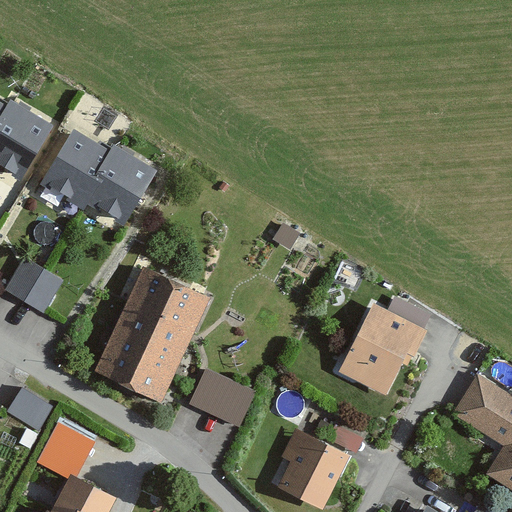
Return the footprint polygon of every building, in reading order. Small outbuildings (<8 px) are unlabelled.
[(2,107),(0,105),(0,169),(17,180),(49,125),(6,100),(2,107)] [(103,151),(68,130),(34,187),(78,213),(84,204),(118,224),(151,169),(108,144),(103,151)] [(58,283),(22,261),(3,291),(40,313),(58,283)] [(89,373),(154,404),(204,301),(139,270),(89,373)] [(425,317),(389,300),(383,313),(367,305),(335,374),(382,396),(402,355),(409,359),(421,333),(418,331),(425,317)] [(186,405),(234,428),(250,396),(203,373),(186,405)] [(449,417),(499,447),(482,475),(511,493),(511,399),(474,377),(449,417)] [(47,407),(18,389),(4,412),(33,430),(47,407)] [(352,452),(357,440),(316,422),(311,435),(352,452)] [(317,511),(344,457),(292,432),(278,460),(286,464),(273,490),(317,511)] [(104,511),(111,501),(66,477),(47,511),(104,511)]
